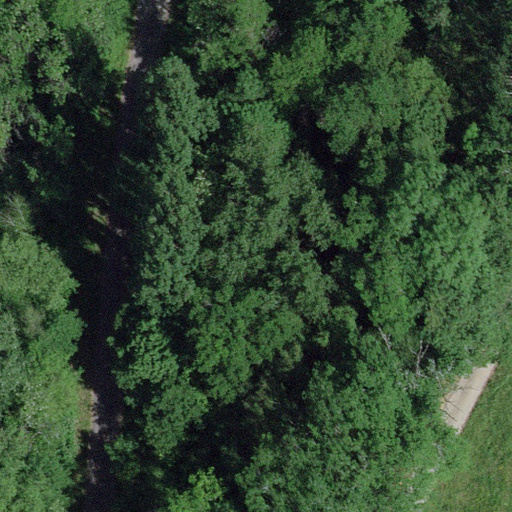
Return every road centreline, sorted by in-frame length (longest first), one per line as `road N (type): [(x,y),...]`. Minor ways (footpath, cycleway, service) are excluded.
road 1 (unclassified): [(155,0),(128,157),(95,511)]
road 2 (unclassified): [(511,315),(415,511)]
